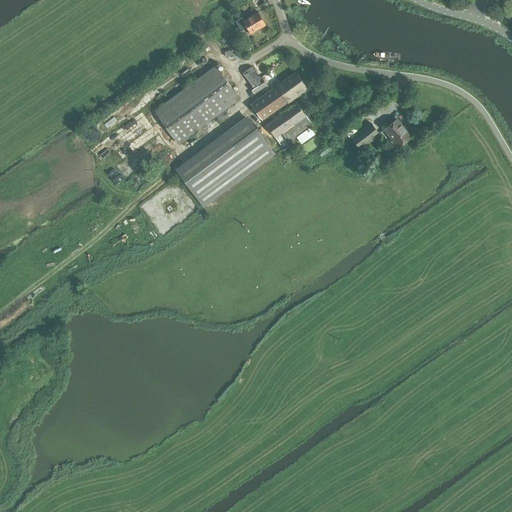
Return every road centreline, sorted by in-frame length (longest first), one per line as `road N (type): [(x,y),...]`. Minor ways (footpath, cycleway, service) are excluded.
road 1 (unclassified): [(511,158),(480,111),(442,85),(302,52),(284,34),(273,0)]
road 2 (track): [(0,312),(166,177)]
